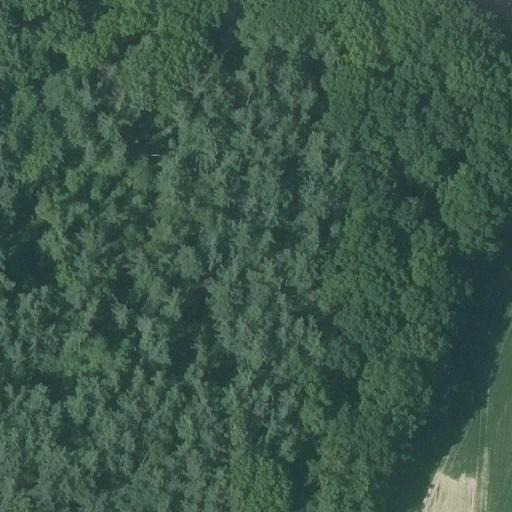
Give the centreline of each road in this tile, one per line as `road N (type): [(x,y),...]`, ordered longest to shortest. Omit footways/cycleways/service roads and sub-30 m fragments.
road 1 (unclassified): [(511,85),(207,30)]
road 2 (unclassified): [(207,30),(72,0)]
